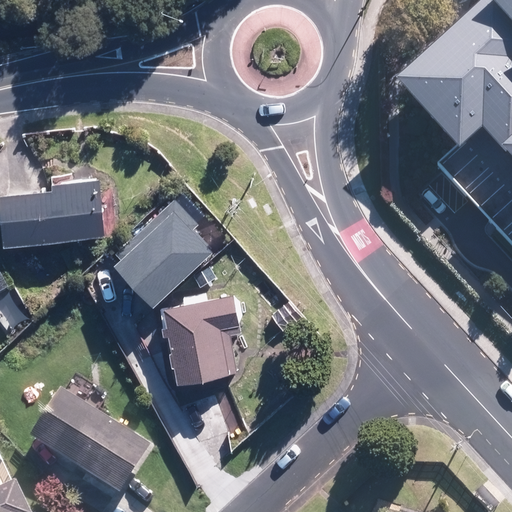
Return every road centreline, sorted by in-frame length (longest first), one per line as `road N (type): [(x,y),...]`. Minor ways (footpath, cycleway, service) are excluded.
road 1 (residential): [(252,511),(431,349)]
road 2 (secondary): [(61,80),(209,31)]
road 3 (secondary): [(213,92),(61,80)]
road 4 (tertiary): [(431,349),(335,231)]
road 5 (tertiary): [(335,231),(245,123)]
road 6 (tertiary): [(329,107),(335,231)]
